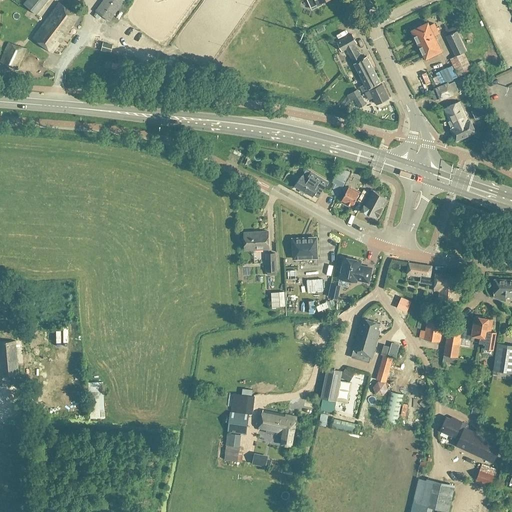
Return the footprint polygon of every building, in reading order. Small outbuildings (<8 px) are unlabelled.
[(25,0),(23,4),(35,14),(41,6),(33,0),(25,0)] [(103,0),(95,11),(108,21),(123,0),(103,0)] [(307,0),(311,9),(322,4),(321,2),(325,0),(307,0)] [(78,17),(59,3),(32,38),(51,52),(78,17)] [(499,15),(493,18),(497,24),(503,21),(499,15)] [(428,22),(411,30),(425,60),(442,51),(434,35),(438,34),(433,23),(429,25),(428,22)] [(455,56),(449,59),(458,77),(472,70),(463,52),(466,51),(456,31),(445,36),(455,56)] [(361,59),(354,45),(356,44),(351,34),(336,43),(341,52),(346,49),(361,77),(367,74),(366,72),(372,68),(366,56),(361,59)] [(26,49),(9,41),(0,60),(0,62),(17,68),(26,49)] [(445,66),(438,68),(441,76),(447,74),(445,66)] [(361,77),(364,84),(359,87),(362,92),(380,83),(372,68),(366,72),(367,74),(361,77)] [(458,91),(454,81),(430,91),(434,101),(458,91)] [(382,84),(365,93),(368,100),(373,97),(376,105),(389,98),(382,84)] [(354,99),(360,95),(357,89),(350,93),(354,99)] [(360,95),(354,99),(359,108),(365,104),(360,96),(360,95)] [(451,129),(456,140),(475,132),(470,120),(469,121),(460,101),(443,109),(452,128),(451,129)] [(287,151),(296,154),(298,149),(288,146),(287,151)] [(301,176),(300,175),(294,185),(312,197),(313,195),(317,197),(327,181),(309,170),(307,174),(303,172),(301,176)] [(332,182),(335,184),(330,192),(336,195),(341,187),(342,187),(347,178),(337,173),(332,182)] [(351,205),(352,206),(360,192),(354,189),(359,180),(353,177),(352,180),(348,179),(342,190),(346,192),(341,200),(346,203),(345,204),(350,207),(351,205)] [(366,184),(375,189),(377,184),(368,179),(366,184)] [(376,216),(378,217),(382,208),(380,207),(385,197),(374,191),(366,205),(363,204),(360,210),(366,213),(366,212),(375,217),(376,216)] [(268,231),(244,233),(245,250),(269,248),(268,231)] [(292,238),(293,258),(317,257),(316,237),(292,238)] [(341,239),(330,238),(329,247),(339,249),(341,239)] [(276,271),(275,253),(265,253),(266,272),(267,276),(276,275),(276,272),(276,271)] [(352,259),(351,257),(347,256),(345,258),(343,257),(339,278),(356,281),(356,279),(368,282),(371,268),(359,265),(360,261),(352,259)] [(431,266),(409,263),(407,274),(429,277),(431,266)] [(447,274),(435,274),(434,290),(439,290),(439,298),(447,299),(447,274)] [(460,274),(447,274),(447,299),(457,299),(458,286),(460,286),(460,274)] [(306,280),(307,292),(323,291),(322,279),(306,280)] [(493,298),(505,302),(505,295),(511,295),(511,279),(494,279),(493,298)] [(275,303),(288,302),(288,286),(274,287),(275,303)] [(319,299),(319,296),(312,295),(312,304),(327,305),(327,299),(319,299)] [(427,315),(423,339),(439,342),(443,318),(427,315)] [(472,329),(462,328),(462,326),(448,324),(445,343),(459,345),(460,338),(470,339),(470,340),(479,342),(480,335),(481,335),(484,318),(474,316),(472,329)] [(380,323),(362,318),(360,326),(358,326),(356,331),(362,333),(362,335),(377,339),(379,332),(377,331),(380,323)] [(481,335),(480,335),(479,342),(482,342),(480,353),(492,355),(496,333),(490,332),(492,319),(484,318),(481,335)] [(64,327),(63,352),(74,352),(75,327),(64,327)] [(306,346),(321,346),(322,329),(307,328),(306,346)] [(351,348),(353,349),(351,357),(369,362),(369,359),(371,359),(377,339),(362,335),(362,333),(356,331),(351,348)] [(0,376),(17,375),(15,341),(0,342),(0,376)] [(392,343),(388,354),(395,356),(398,345),(392,343)] [(459,345),(445,343),(443,355),(457,357),(459,345)] [(511,373),(511,344),(497,343),(493,370),(511,373)] [(306,354),(303,374),(313,375),(315,355),(306,354)] [(378,371),(376,377),(386,380),(392,358),(382,355),(378,371)] [(341,371),(327,368),(321,397),(335,400),(341,371)] [(22,377),(10,378),(11,396),(23,395),(22,377)] [(421,383),(428,389),(434,383),(426,377),(421,383)] [(378,383),(380,388),(391,385),(389,380),(378,383)] [(107,386),(93,386),(94,412),(108,412),(107,386)] [(382,421),(397,424),(403,395),(388,392),(382,421)] [(254,396),(232,393),(231,411),(252,414),(254,396)] [(373,394),(370,404),(381,408),(385,398),(373,394)] [(484,411),(472,407),(470,413),(482,417),(484,411)] [(258,429),(265,430),(265,431),(273,433),(274,432),(282,434),(280,444),(291,446),(296,417),(262,410),(258,429)] [(249,415),(230,412),(227,432),(246,434),(249,415)] [(461,422),(454,419),(453,421),(446,417),(440,430),(454,436),(453,439),(458,441),(457,445),(491,461),(499,445),(465,429),(467,425),(461,422)] [(331,427),(355,432),(357,424),(333,419),(331,427)] [(225,445),(223,460),(237,462),(239,447),(234,446),(235,434),(226,433),(225,445)] [(251,463),(269,467),(271,460),(266,459),(267,456),(253,453),(251,463)] [(490,484),(496,469),(481,464),(476,479),(490,484)] [(454,487),(433,482),(419,479),(414,504),(448,511),(454,487)]
